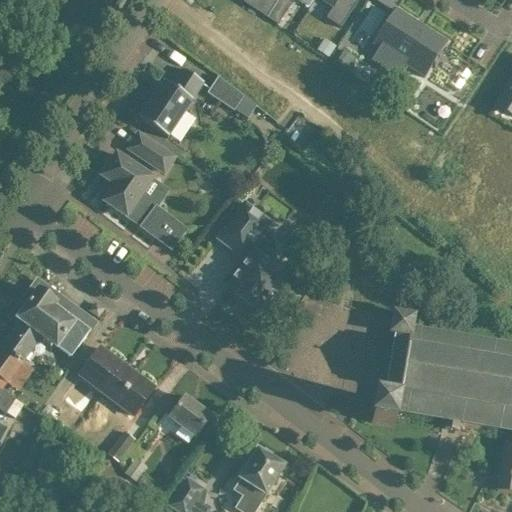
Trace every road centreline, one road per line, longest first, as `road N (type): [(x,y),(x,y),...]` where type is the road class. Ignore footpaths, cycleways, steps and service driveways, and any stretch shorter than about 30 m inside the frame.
road 1 (residential): [(423,511),(17,206)]
road 2 (unclassified): [(17,206),(151,0)]
